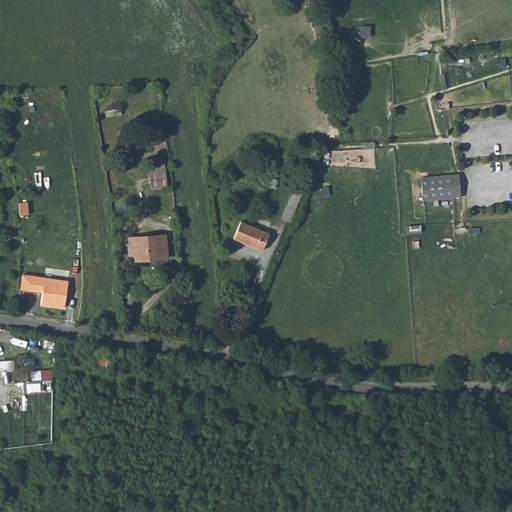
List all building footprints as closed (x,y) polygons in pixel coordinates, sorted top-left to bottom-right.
[(166,171),(149,172),(151,189),(167,187),(166,171)] [(460,173),(420,177),(422,201),(462,198),(460,173)] [(296,207),(287,203),(281,218),(290,222),(296,207)] [(269,234),(241,222),(234,238),(263,251),(269,234)] [(166,236),(129,239),(130,262),(168,259),(166,236)] [(30,292),(43,294),(41,305),(65,309),(68,282),(32,277),(30,292)] [(117,353),(109,352),(108,368),(115,369),(117,353)] [(52,369),(41,369),(42,378),(53,377),(52,369)] [(30,396),(55,392),(53,377),(27,381),(30,396)]
